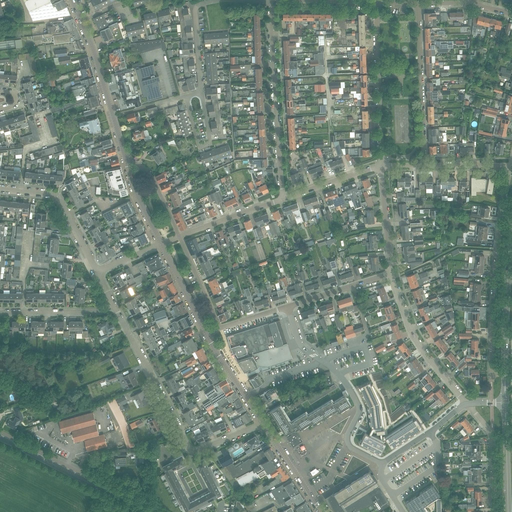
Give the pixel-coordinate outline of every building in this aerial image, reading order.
[(27,0),(24,1),(29,12),(45,6),(51,3),(51,2),(55,0),(27,0)] [(45,6),(29,12),(33,21),(63,17),(71,15),(64,0),(61,0),(52,4),(51,3),(45,6)] [(101,8),(97,0),(94,0),(91,2),(95,11),(101,8)] [(103,0),(97,0),(101,8),(106,6),(103,0)] [(177,7),(179,16),(189,13),(188,8),(183,9),(183,6),(177,7)] [(169,9),(163,10),(166,20),(172,19),(169,9)] [(166,20),(163,10),(157,12),(160,22),(166,20)] [(156,12),(150,14),(152,23),(158,22),(156,12)] [(179,16),(180,24),(187,23),(186,20),(190,19),(189,13),(179,16)] [(94,19),(96,24),(105,20),(103,14),(94,19)] [(152,23),(150,14),(144,15),(146,25),(152,23)] [(473,22),(473,26),(472,34),(475,35),(477,28),(482,29),(482,28),(482,27),(483,25),(485,17),(479,16),(477,23),(473,22)] [(63,21),(50,23),(50,24),(51,24),(51,26),(47,27),(48,30),(48,34),(59,32),(62,32),(66,30),(67,31),(76,28),(76,27),(72,19),(64,23),(63,21)] [(488,26),(488,30),(490,30),(491,27),(494,28),(496,20),(490,19),(488,26)] [(105,20),(96,24),(99,30),(108,26),(105,20)] [(502,22),(496,20),(494,28),(501,29),(502,22)] [(109,27),(105,29),(100,31),(105,41),(113,37),(112,34),(114,33),(112,28),(115,27),(116,28),(119,26),(117,23),(117,22),(109,26),(109,27)] [(144,23),(138,24),(140,34),(146,32),(144,23)] [(181,32),(192,31),(191,26),(187,26),(187,23),(180,24),(180,25),(177,25),(177,32),(181,32)] [(138,24),(132,25),(134,35),(140,34),(138,24)] [(134,35),(132,25),(126,27),(128,37),(134,35)] [(81,38),(76,28),(67,31),(66,30),(62,32),(59,32),(48,34),(44,34),(44,39),(53,37),(54,44),(73,41),(81,38)] [(181,32),(182,41),(188,40),(188,38),(192,37),(192,31),(181,32)] [(84,46),(81,38),(73,41),(76,49),(84,46)] [(182,41),(182,49),(193,48),(193,42),(188,43),(188,40),(182,41)] [(109,56),(111,60),(123,57),(128,55),(126,52),(122,53),(120,48),(114,50),(114,52),(110,53),(110,55),(109,56)] [(180,58),(183,57),(189,57),(189,54),(194,54),(193,48),(182,49),(183,54),(180,54),(180,58)] [(68,65),(71,65),(70,56),(54,58),(54,65),(68,63),(68,65)] [(91,67),(88,57),(79,60),(82,68),(84,68),(84,69),(91,67)] [(115,72),(115,73),(127,69),(123,57),(111,60),(112,65),(113,65),(115,71),(115,72)] [(183,57),(184,66),(195,65),(194,59),(190,60),(189,57),(183,57)] [(127,69),(115,73),(117,80),(117,79),(118,82),(117,82),(118,83),(120,89),(119,89),(120,90),(122,96),(121,96),(122,97),(126,96),(127,99),(125,99),(126,104),(127,108),(135,106),(136,106),(137,106),(142,105),(140,98),(147,96),(148,101),(162,97),(158,82),(160,81),(159,76),(156,76),(153,65),(139,68),(139,66),(127,69)] [(195,65),(184,66),(184,74),(185,74),(189,74),(191,74),(190,71),(195,71),(195,65)] [(91,67),(84,69),(80,70),(82,77),(86,76),(86,77),(93,75),(91,67)] [(297,68),(283,68),(283,72),(285,72),(285,75),(290,75),(291,76),(297,76),(297,68)] [(71,88),(72,90),(96,83),(94,77),(85,79),(85,80),(81,81),(82,84),(71,88)] [(196,77),(186,79),(189,90),(195,88),(194,84),(196,83),(196,77)] [(32,84),(30,78),(24,80),(25,83),(21,84),(22,86),(23,85),(24,88),(33,86),(37,85),(36,82),(32,84)] [(189,90),(186,79),(178,82),(180,88),(182,87),(184,92),(189,90)] [(430,82),(427,82),(427,91),(435,91),(437,91),(437,89),(436,86),(435,87),(433,87),(432,83),(435,83),(436,83),(436,81),(432,81),(432,79),(429,79),(430,82)] [(77,80),(55,85),(56,89),(78,85),(77,80)] [(84,94),(85,98),(99,94),(96,83),(72,90),(73,97),(84,94)] [(217,88),(217,84),(211,85),(211,88),(206,88),(207,94),(218,93),(221,93),(220,88),(217,88)] [(268,89),(261,90),(262,110),(269,110),(268,89)] [(435,91),(427,91),(427,99),(431,99),(431,102),(433,102),(439,102),(438,94),(438,91),(437,91),(435,91)] [(212,99),(212,102),(218,101),(218,93),(207,94),(207,100),(212,99)] [(507,100),(506,103),(511,104),(511,96),(509,95),(509,94),(504,93),(503,96),(503,97),(503,98),(507,100)] [(99,94),(85,98),(62,105),(51,108),(52,114),(64,110),(86,104),(88,110),(103,106),(99,94)] [(208,106),(209,111),(220,110),(218,101),(212,102),(212,105),(208,106)] [(511,106),(511,104),(506,103),(500,102),(499,106),(501,107),(500,111),(504,112),(504,111),(511,113),(511,110),(511,106)] [(41,105),(39,106),(30,108),(29,108),(29,110),(31,110),(32,113),(40,111),(40,110),(42,110),(41,105)] [(177,106),(174,107),(176,112),(175,112),(176,113),(179,121),(187,118),(185,110),(179,112),(177,106)] [(214,116),(215,119),(221,118),(220,110),(209,111),(210,117),(214,116)] [(270,112),(263,112),(264,134),(265,155),(272,154),(270,112)] [(134,113),(127,115),(129,121),(134,120),(135,122),(140,121),(139,116),(135,116),(134,113)] [(24,114),(19,116),(22,127),(28,126),(24,114)] [(19,116),(13,118),(16,129),(22,127),(19,116)] [(496,126),(507,128),(508,123),(509,120),(502,119),(502,118),(498,117),(497,120),(498,121),(497,126),(496,126)] [(7,120),(10,131),(16,129),(13,118),(7,120)] [(86,121),(80,123),(81,128),(88,126),(90,133),(93,132),(94,135),(102,133),(101,130),(97,118),(90,120),(90,119),(86,120),(86,121)] [(179,121),(181,128),(190,126),(187,118),(179,121)] [(211,122),(212,128),(222,126),(221,118),(215,119),(215,122),(211,122)] [(7,120),(1,122),(3,129),(4,132),(10,131),(7,120)] [(190,126),(181,128),(181,129),(178,129),(180,137),(192,134),(190,126)] [(222,126),(212,128),(212,134),(217,133),(218,136),(219,135),(219,138),(226,137),(226,134),(224,134),(222,126)] [(507,128),(496,126),(495,126),(493,135),(498,136),(498,135),(505,136),(506,133),(507,128)] [(140,139),(144,137),(145,140),(146,141),(150,140),(151,139),(152,138),(151,137),(150,136),(149,136),(148,132),(147,132),(146,130),(143,131),(143,129),(140,129),(135,131),(135,132),(133,132),(134,135),(133,135),(134,137),(133,137),(133,138),(133,139),(133,140),(134,140),(135,140),(140,138),(140,139)] [(28,138),(29,143),(32,143),(30,137),(33,136),(33,134),(25,136),(26,138),(28,138)] [(438,135),(429,136),(429,142),(434,142),(436,142),(436,143),(439,143),(439,145),(440,145),(447,144),(448,144),(448,141),(447,141),(446,135),(444,135),(438,135)] [(26,144),(29,143),(28,138),(26,138),(25,136),(21,137),(22,140),(25,139),(26,144)] [(93,154),(98,153),(102,152),(102,151),(104,150),(104,148),(112,146),(110,139),(102,142),(100,143),(101,147),(92,150),(93,154)] [(459,144),(456,144),(456,153),(460,153),(460,154),(462,154),(467,154),(467,143),(462,143),(459,142),(459,144)] [(496,146),(495,151),(496,151),(496,153),(502,154),(504,144),(497,143),(497,146),(496,146)] [(434,146),(429,146),(430,154),(436,154),(440,153),(447,153),(447,144),(440,145),(440,146),(434,146)] [(229,145),(223,147),(226,156),(232,154),(229,145)] [(339,159),(336,161),(338,167),(344,165),(342,159),(341,159),(340,156),(343,155),(341,149),(339,145),(335,146),(339,159)] [(98,153),(99,156),(106,154),(106,157),(117,153),(115,147),(104,150),(102,151),(102,152),(98,153)] [(223,147),(217,149),(220,158),(226,156),(223,147)] [(363,149),(363,148),(359,148),(359,156),(369,156),(369,149),(363,149)] [(158,151),(155,153),(150,156),(153,159),(154,158),(158,164),(164,160),(160,154),(162,152),(160,149),(158,151)] [(217,149),(211,151),(215,160),(220,158),(217,149)] [(211,151),(206,153),(209,162),(215,160),(211,151)] [(209,162),(206,153),(200,155),(203,164),(209,162)] [(327,160),(324,161),(325,163),(325,164),(327,164),(328,168),(331,167),(331,169),(338,167),(336,161),(333,162),(332,158),(327,159),(327,160)] [(120,165),(118,159),(105,163),(105,166),(111,164),(112,167),(120,165)] [(252,160),(250,160),(250,164),(257,164),(257,167),(258,167),(258,170),(266,170),(266,166),(267,166),(267,159),(262,159),(252,160)] [(317,174),(315,168),(314,165),(308,167),(311,177),(317,174)] [(111,185),(112,189),(114,189),(116,190),(121,190),(127,188),(127,187),(125,180),(124,179),(124,178),(123,176),(123,175),(123,174),(121,166),(106,169),(107,174),(108,174),(108,173),(109,173),(110,178),(109,178),(109,177),(108,177),(110,181),(110,180),(111,180),(112,185),(111,186),(111,185)] [(322,166),(315,168),(317,174),(324,172),(322,166)] [(45,169),(44,174),(43,182),(50,183),(51,174),(51,169),(46,168),(45,169)] [(56,175),(55,184),(62,184),(63,177),(65,177),(65,172),(57,171),(57,175),(56,175)] [(87,179),(98,177),(100,183),(106,181),(104,174),(99,175),(99,171),(92,172),(85,174),(87,179)] [(162,174),(156,176),(159,182),(166,179),(165,175),(169,173),(168,171),(166,172),(165,171),(162,173),(162,174)] [(66,185),(69,190),(76,187),(82,184),(84,183),(82,178),(79,179),(76,173),(73,175),(73,178),(65,182),(66,185)] [(291,175),(294,183),(300,180),(298,173),(291,175)] [(257,180),(258,181),(264,194),(269,191),(262,174),(257,176),(258,180),(257,180)] [(404,178),(404,184),(404,187),(411,187),(411,193),(414,193),(414,180),(411,181),(411,178),(404,178)] [(448,184),(447,184),(447,189),(452,189),(452,187),(455,187),(455,186),(456,186),(456,181),(454,181),(454,178),(448,178),(448,184)] [(471,178),(471,183),(471,195),(476,195),(476,192),(486,192),(486,193),(492,194),(495,179),(489,178),(488,179),(485,179),(476,179),(476,178),(471,178)] [(368,179),(362,181),(365,188),(362,189),(363,194),(367,202),(368,207),(374,206),(370,196),(369,197),(367,191),(368,191),(367,187),(371,186),(368,179)] [(160,186),(163,192),(171,188),(170,185),(175,183),(174,180),(160,186)] [(264,194),(258,181),(255,182),(258,188),(255,189),(258,196),(264,194)] [(245,192),(241,193),(242,195),(242,196),(245,202),(251,199),(250,196),(249,195),(248,191),(250,190),(248,183),(245,185),(247,189),(245,190),(245,192)] [(356,183),(349,185),(354,199),(355,200),(357,205),(360,204),(358,198),(357,198),(355,191),(358,190),(356,183)] [(345,192),(342,193),(344,199),(348,198),(347,197),(350,196),(353,207),(357,205),(355,200),(354,199),(349,185),(343,187),(345,192)] [(69,190),(72,196),(79,192),(76,187),(69,190)] [(114,189),(112,189),(110,189),(110,193),(113,193),(113,194),(120,194),(121,197),(129,194),(127,188),(121,190),(116,190),(114,189)] [(336,190),(330,192),(335,207),(336,210),(335,207),(340,205),(341,209),(346,207),(342,195),(338,197),(336,190)] [(169,194),(172,200),(183,195),(182,192),(178,194),(177,191),(169,194)] [(72,196),(75,202),(82,198),(85,196),(84,194),(81,196),(79,192),(72,196)] [(212,194),(215,201),(216,204),(220,202),(220,201),(216,192),(212,194)] [(335,207),(330,192),(324,194),(329,209),(326,211),(329,220),(333,218),(330,211),(331,211),(331,209),(335,207)] [(234,194),(229,197),(233,207),(239,205),(236,197),(234,194)] [(183,195),(172,200),(175,206),(182,203),(181,200),(185,198),(183,195)] [(233,207),(229,197),(223,199),(223,200),(228,209),(233,207)] [(317,197),(310,199),(315,212),(317,211),(316,208),(320,207),(317,197)] [(82,198),(75,202),(78,208),(85,204),(82,198)] [(315,212),(310,199),(304,201),(307,210),(310,209),(311,212),(312,213),(315,212)] [(128,216),(128,217),(128,218),(132,216),(131,214),(135,212),(129,201),(103,214),(108,224),(119,220),(128,216)] [(206,207),(206,208),(207,212),(208,211),(211,217),(217,214),(213,205),(211,205),(210,202),(205,204),(204,203),(203,203),(201,204),(203,208),(206,207)] [(297,203),(291,206),(293,212),(294,216),(301,214),(299,210),(297,203)] [(91,206),(85,210),(80,212),(81,214),(81,215),(83,220),(90,217),(92,216),(89,210),(93,209),(91,206)] [(293,212),(291,206),(284,208),(288,218),(291,217),(290,213),(293,212)] [(489,212),(488,212),(489,208),(485,208),(485,207),(481,207),(481,206),(478,206),(477,215),(471,214),(470,217),(483,219),(484,216),(488,216),(488,215),(489,215),(489,212)] [(173,214),(176,219),(186,215),(184,212),(186,211),(185,209),(173,214)] [(272,212),(274,217),(274,220),(281,218),(278,210),(272,212)] [(431,211),(432,219),(441,218),(441,210),(431,211)] [(129,220),(126,222),(127,225),(131,223),(131,224),(139,220),(136,214),(132,216),(128,218),(129,219),(129,220)] [(178,225),(186,222),(184,218),(188,217),(187,214),(176,219),(175,219),(178,225)] [(270,220),(267,214),(261,216),(265,226),(264,226),(265,227),(269,225),(270,225),(270,223),(269,220),(270,220)] [(265,226),(261,216),(255,218),(257,225),(258,227),(258,228),(260,227),(264,226),(265,226)] [(92,220),(90,217),(83,220),(87,226),(91,224),(92,226),(99,222),(98,220),(96,221),(95,218),(92,220)] [(44,232),(44,229),(41,229),(42,227),(45,227),(46,221),(37,220),(36,226),(36,231),(42,232),(44,232)] [(186,222),(178,225),(180,231),(192,225),(190,220),(186,222)] [(253,227),(250,220),(244,222),(247,230),(253,227)] [(101,225),(99,222),(92,226),(94,228),(89,231),(92,237),(100,232),(99,229),(97,230),(96,228),(101,225)] [(128,229),(129,232),(142,226),(140,222),(129,227),(130,228),(128,229)] [(242,232),(239,224),(233,226),(236,234),(242,232)] [(142,226),(129,232),(131,235),(133,234),(133,235),(134,235),(134,236),(137,235),(144,231),(142,226)] [(236,234),(233,226),(227,228),(230,236),(236,234)] [(224,235),(222,230),(216,232),(219,239),(216,240),(218,246),(221,245),(221,243),(225,242),(225,243),(229,242),(226,234),(224,235)] [(100,232),(92,237),(95,243),(100,240),(101,242),(108,239),(104,231),(100,232)] [(486,239),(487,233),(476,232),(475,238),(468,237),(467,244),(481,245),(481,239),(486,239)] [(135,241),(138,247),(141,245),(149,242),(145,233),(134,238),(133,236),(132,237),(132,236),(131,236),(128,237),(129,239),(131,244),(135,241)] [(196,238),(186,242),(188,249),(198,245),(198,244),(196,238)] [(109,241),(108,239),(101,242),(102,245),(97,247),(100,253),(109,248),(106,243),(109,241)] [(59,246),(50,245),(48,256),(57,257),(57,254),(57,252),(58,252),(59,246)] [(198,245),(188,249),(191,255),(200,251),(198,245)] [(109,248),(100,253),(103,259),(108,256),(109,259),(116,255),(115,252),(114,250),(112,249),(110,248),(109,248)] [(201,264),(209,260),(214,258),(213,254),(214,253),(213,251),(212,251),(211,251),(210,249),(212,248),(206,250),(208,253),(198,257),(201,264)] [(161,259),(159,253),(148,259),(148,258),(145,260),(151,272),(154,271),(154,272),(165,267),(162,261),(161,262),(160,260),(161,259)] [(414,253),(404,254),(405,261),(408,261),(409,265),(411,264),(412,264),(412,260),(415,260),(414,253)] [(469,257),(469,263),(482,264),(483,259),(484,259),(484,256),(477,255),(478,254),(472,254),(472,257),(469,257)] [(412,264),(411,264),(411,269),(413,268),(422,264),(421,259),(415,260),(412,260),(412,264)] [(209,260),(201,264),(204,271),(204,270),(207,276),(214,273),(211,267),(212,267),(209,260)] [(482,264),(469,263),(468,268),(471,269),(470,272),(475,272),(475,271),(482,272),(483,269),(482,269),(482,264)] [(167,271),(165,267),(154,272),(155,272),(157,276),(160,275),(167,271)] [(309,268),(303,270),(305,278),(308,277),(311,276),(309,268)] [(351,270),(345,272),(347,280),(354,278),(352,272),(351,270)] [(345,272),(345,271),(339,273),(339,276),(341,282),(347,280),(345,272)] [(112,276),(115,282),(122,278),(120,275),(123,274),(122,272),(119,273),(112,276)] [(407,277),(409,282),(428,276),(426,272),(418,275),(417,273),(407,277)] [(141,274),(139,276),(142,282),(147,280),(144,273),(141,274)] [(168,273),(164,275),(161,276),(153,279),(157,287),(165,284),(172,281),(168,273)] [(208,281),(211,288),(218,284),(216,279),(220,278),(218,273),(217,274),(214,276),(215,278),(208,281)] [(329,279),(331,285),(337,283),(335,277),(334,274),(328,276),(329,279)] [(289,285),(295,282),(293,278),(291,280),(289,275),(285,277),(289,285)] [(428,276),(409,282),(411,288),(423,284),(423,282),(429,280),(428,276)] [(444,283),(445,287),(449,285),(447,281),(446,277),(440,279),(441,283),(444,283)] [(122,278),(115,282),(118,287),(125,284),(124,284),(127,282),(126,280),(123,282),(122,278)] [(331,285),(329,279),(325,280),(325,278),(322,279),(324,287),(331,285)] [(317,279),(311,281),(314,291),(320,289),(318,282),(318,280),(317,279)] [(314,291),(311,281),(305,283),(305,284),(306,286),(305,286),(307,293),(314,291)] [(159,291),(162,298),(166,296),(167,296),(172,294),(173,294),(178,292),(177,290),(176,288),(173,282),(168,284),(167,283),(160,286),(161,290),(159,291)] [(470,282),(469,292),(480,292),(480,287),(481,287),(481,284),(475,284),(475,283),(470,282)] [(218,284),(211,288),(214,294),(217,293),(218,295),(226,291),(235,287),(233,284),(224,288),(222,283),(218,284)] [(300,283),(294,285),(294,286),(297,296),(304,294),(302,288),(301,288),(300,283)] [(280,301),(277,291),(272,293),(270,288),(271,288),(269,284),(266,285),(269,295),(272,294),(273,297),(272,297),(274,303),(280,301)] [(289,289),(288,290),(291,298),(297,296),(294,286),(288,288),(289,289)] [(380,295),(386,293),(384,287),(384,286),(383,287),(378,289),(380,295)] [(127,288),(125,290),(120,292),(123,298),(130,294),(127,288)] [(248,299),(241,301),(242,305),(244,304),(245,307),(246,312),(253,310),(251,305),(250,302),(253,301),(250,295),(248,288),(245,289),(247,296),(248,299)] [(414,297),(414,298),(424,294),(422,288),(418,289),(412,291),(414,297)] [(281,290),(277,291),(280,301),(287,299),(285,293),(284,293),(284,292),(282,292),(281,290)] [(228,295),(226,291),(218,295),(219,297),(214,299),(217,305),(224,302),(223,299),(228,295)] [(461,301),(461,305),(473,305),(473,301),(473,300),(480,301),(481,297),(480,297),(480,292),(469,292),(469,301),(461,301)] [(166,296),(162,298),(159,299),(160,302),(162,301),(165,307),(181,299),(178,293),(173,295),(173,294),(172,294),(167,296),(166,296)] [(377,296),(374,297),(375,300),(378,299),(379,302),(376,304),(377,306),(381,305),(380,302),(382,301),(382,302),(388,300),(388,299),(386,293),(380,295),(377,296)] [(424,294),(414,298),(415,298),(417,304),(423,302),(425,301),(426,300),(424,294)] [(265,299),(261,300),(263,307),(270,305),(267,295),(264,296),(265,299)] [(449,295),(443,297),(445,301),(447,300),(448,304),(452,302),(449,295)] [(263,307),(261,300),(260,297),(258,297),(254,298),(255,302),(257,309),(263,307)] [(347,310),(348,310),(348,312),(352,311),(353,312),(358,310),(356,305),(353,306),(351,297),(344,299),(347,310)] [(126,303),(129,309),(137,304),(134,299),(126,303)] [(341,311),(342,312),(347,310),(344,299),(337,301),(339,307),(338,308),(339,312),(341,311)] [(172,314),(174,318),(180,315),(187,312),(183,302),(172,308),(173,310),(170,311),(172,314)] [(332,303),(326,305),(329,314),(329,315),(336,313),(332,303)] [(137,304),(129,309),(132,315),(140,311),(142,313),(148,310),(146,307),(143,309),(142,306),(139,307),(137,304)] [(445,307),(448,313),(453,310),(451,304),(445,307)] [(329,314),(326,305),(319,307),(321,313),(322,316),(329,314)] [(390,305),(380,309),(381,312),(382,315),(384,315),(386,314),(393,312),(393,311),(390,305),(391,305),(390,305)] [(420,315),(421,315),(433,311),(435,310),(433,306),(429,308),(428,305),(425,306),(424,306),(419,308),(418,308),(418,309),(421,315),(420,315)] [(220,321),(221,322),(221,321),(226,319),(227,319),(229,318),(229,317),(227,312),(226,312),(224,313),(222,308),(218,309),(220,314),(218,315),(218,316),(221,321),(220,321)] [(314,309),(308,311),(310,317),(316,315),(314,309)] [(153,314),(157,324),(168,319),(165,310),(153,314)] [(301,321),(302,327),(306,326),(305,323),(311,321),(311,320),(310,317),(308,311),(301,313),(303,319),(304,320),(301,321)] [(433,311),(421,315),(423,321),(423,322),(423,321),(429,319),(432,317),(431,314),(434,313),(433,311)] [(393,312),(386,314),(389,320),(395,318),(393,312)] [(446,314),(448,320),(454,317),(452,312),(446,314)] [(468,312),(467,320),(478,320),(479,315),(480,316),(480,312),(472,312),(468,312)] [(145,319),(142,314),(139,316),(141,318),(135,321),(139,327),(146,323),(144,319),(145,319)] [(173,327),(170,328),(172,332),(175,331),(180,330),(194,324),(189,314),(175,321),(171,323),(173,327)] [(478,320),(467,320),(467,328),(479,328),(479,325),(478,325),(478,320)] [(107,333),(108,335),(112,333),(111,331),(112,330),(115,329),(112,324),(109,326),(107,321),(98,326),(100,330),(102,329),(105,334),(107,333)] [(277,321),(269,324),(270,327),(272,334),(276,347),(281,346),(288,344),(281,323),(278,324),(277,321)] [(428,332),(436,327),(437,326),(434,321),(431,323),(430,322),(425,326),(428,332)] [(25,337),(29,337),(29,331),(26,331),(26,322),(19,322),(19,330),(22,330),(22,331),(24,333),(25,333),(25,337)] [(32,331),(38,331),(38,322),(32,322),(32,331),(29,331),(29,337),(32,337),(32,331)] [(38,322),(38,331),(38,333),(44,333),(44,337),(47,337),(47,331),(45,331),(45,322),(38,322)] [(51,331),(47,331),(47,337),(51,337),(51,333),(57,333),(57,330),(57,322),(51,322),(51,331)] [(70,334),(76,333),(76,322),(70,322),(70,331),(67,331),(67,337),(69,337),(70,334)] [(76,322),(76,333),(82,333),(82,338),(88,338),(88,331),(82,331),(82,322),(76,322)] [(388,327),(390,333),(399,330),(397,324),(391,326),(391,323),(381,326),(382,329),(388,327)] [(234,334),(227,336),(229,341),(230,344),(231,348),(246,343),(246,345),(245,345),(247,351),(248,353),(238,356),(237,355),(236,352),(233,353),(234,354),(235,357),(237,360),(238,360),(245,358),(251,356),(257,366),(259,366),(268,367),(283,362),(288,360),(292,359),(290,351),(288,344),(281,346),(276,347),(272,334),(270,327),(269,324),(268,324),(263,325),(235,334),(234,335),(234,334)] [(442,330),(444,333),(452,327),(450,324),(442,330)] [(353,329),(355,333),(365,330),(363,325),(353,328),(353,329)] [(436,327),(428,332),(432,337),(432,338),(437,334),(436,332),(439,330),(436,327)] [(454,330),(452,327),(444,333),(446,336),(454,330)] [(142,332),(145,338),(152,335),(154,334),(151,328),(142,332)] [(186,330),(182,332),(179,334),(181,336),(185,334),(186,338),(194,334),(191,328),(187,331),(186,330)] [(353,329),(344,332),(346,336),(347,339),(350,338),(353,336),(356,336),(355,333),(353,329)] [(390,333),(388,334),(391,341),(395,339),(401,337),(402,337),(401,336),(399,330),(390,333)] [(99,338),(102,345),(109,342),(107,335),(99,338)] [(148,344),(155,340),(156,340),(155,337),(153,338),(152,335),(145,338),(148,344)] [(197,345),(196,346),(191,338),(183,342),(188,350),(186,351),(188,354),(189,353),(197,349),(198,348),(197,345)] [(438,347),(444,343),(446,341),(444,338),(441,340),(440,338),(435,341),(434,342),(435,342),(438,347)] [(148,344),(151,349),(158,346),(159,345),(158,343),(156,344),(155,340),(148,344)] [(169,347),(170,350),(182,344),(180,341),(169,347)] [(400,353),(408,347),(407,347),(404,342),(403,342),(398,346),(400,348),(397,350),(399,353),(400,353)] [(231,348),(231,349),(232,349),(232,351),(232,352),(233,353),(236,352),(237,355),(238,356),(248,353),(247,351),(245,345),(246,345),(246,343),(231,348)] [(444,343),(438,347),(439,347),(442,352),(443,353),(443,352),(448,349),(444,343)] [(374,348),(377,353),(386,348),(383,344),(374,348)] [(158,346),(151,349),(154,355),(162,351),(160,348),(159,349),(158,346)] [(408,348),(408,347),(400,353),(399,353),(396,356),(397,358),(401,355),(404,359),(411,353),(412,353),(411,353),(408,348)] [(195,351),(192,353),(194,356),(195,359),(198,358),(205,354),(202,348),(197,350),(195,351)] [(478,348),(471,348),(468,348),(468,355),(467,355),(467,357),(465,357),(465,361),(471,361),(471,357),(471,356),(479,356),(479,353),(478,353),(478,348)] [(450,361),(450,362),(455,357),(451,352),(446,356),(445,356),(446,357),(450,361)] [(114,357),(116,362),(114,362),(114,363),(115,365),(116,365),(117,365),(120,369),(124,367),(128,365),(124,357),(125,357),(123,353),(114,357)] [(198,362),(200,365),(208,360),(205,354),(198,358),(200,361),(198,362)] [(95,361),(98,366),(110,359),(108,355),(95,361)] [(307,355),(278,364),(280,370),(295,365),(297,370),(310,366),(307,355)] [(245,358),(238,360),(245,371),(250,368),(251,370),(256,367),(257,367),(257,366),(251,356),(245,358)] [(455,357),(450,362),(454,367),(455,367),(456,365),(458,367),(464,362),(465,361),(464,358),(459,362),(455,357)] [(415,358),(407,364),(409,367),(411,370),(419,364),(416,359),(416,358),(415,358)] [(208,360),(200,365),(199,365),(201,369),(203,368),(204,370),(211,365),(208,360)] [(464,362),(458,367),(461,370),(467,365),(464,362)] [(411,370),(410,370),(414,376),(423,370),(424,369),(423,369),(420,364),(419,364),(411,370)] [(468,370),(464,370),(464,376),(468,376),(472,376),(475,376),(479,376),(479,369),(475,369),(475,367),(475,364),(468,364),(468,367),(468,370)] [(203,374),(207,380),(216,373),(213,368),(203,374)] [(183,375),(185,379),(195,373),(193,369),(183,375)] [(133,372),(128,374),(124,377),(129,388),(137,383),(133,376),(135,375),(133,372)] [(166,381),(169,387),(176,383),(175,380),(176,380),(175,377),(178,375),(177,372),(170,376),(171,378),(166,381)] [(330,372),(324,373),(325,376),(326,378),(327,385),(328,385),(333,384),(332,378),(331,374),(330,372)] [(186,381),(190,388),(197,384),(196,382),(195,380),(201,376),(199,373),(193,377),(186,381)] [(216,373),(207,380),(210,385),(220,379),(218,376),(219,376),(217,373),(217,374),(216,373)] [(263,383),(257,374),(250,379),(255,388),(263,383)] [(422,388),(424,386),(432,379),(428,374),(427,374),(420,380),(422,382),(419,385),(422,388)] [(205,393),(208,398),(210,400),(203,405),(206,409),(207,409),(217,402),(234,392),(226,379),(214,386),(218,392),(217,392),(213,387),(205,393)] [(432,379),(424,386),(428,391),(431,389),(431,388),(431,389),(436,385),(436,384),(432,379)] [(370,382),(360,386),(360,387),(361,390),(363,394),(364,397),(366,401),(368,403),(369,406),(369,407),(369,410),(370,413),(370,416),(371,421),(371,424),(372,428),(383,427),(380,403),(370,382)] [(177,390),(178,392),(185,389),(184,386),(179,389),(176,383),(169,387),(172,393),(177,390)] [(337,388),(335,384),(308,400),(311,404),(337,388)] [(390,387),(388,389),(394,397),(401,391),(399,388),(394,392),(390,387)] [(440,398),(445,394),(444,393),(440,389),(440,388),(440,389),(435,393),(439,398),(440,398)] [(187,391),(185,389),(178,392),(179,394),(175,397),(178,403),(184,399),(187,398),(184,393),(187,391)] [(267,391),(260,396),(265,404),(272,399),(278,396),(275,392),(273,389),(271,390),(270,389),(267,391)] [(280,405),(270,411),(285,435),(286,435),(287,437),(287,438),(289,440),(293,447),(302,441),(296,431),(298,430),(298,431),(298,430),(299,429),(300,430),(303,427),(303,426),(305,425),(306,426),(305,425),(308,423),(309,424),(312,422),(313,425),(317,423),(316,422),(319,420),(319,421),(320,421),(319,420),(321,418),(322,419),(329,415),(328,414),(331,413),(331,414),(331,412),(333,411),(334,412),(337,410),(339,412),(342,410),(342,409),(344,408),(345,409),(344,408),(347,406),(347,407),(348,407),(351,405),(345,396),(348,394),(346,390),(342,392),(344,394),(345,396),(333,403),(332,400),(308,415),(306,413),(294,420),(295,421),(294,422),(295,423),(292,425),(280,405)] [(284,400),(284,401),(291,399),(291,398),(295,397),(293,390),(281,394),(283,400),(284,400)] [(143,391),(138,393),(131,397),(133,400),(135,399),(140,408),(149,403),(143,391)] [(234,392),(217,402),(207,409),(209,412),(219,405),(219,406),(222,407),(238,397),(234,392)] [(121,394),(114,398),(118,406),(120,405),(127,401),(125,396),(123,397),(121,394)] [(445,394),(440,398),(439,398),(430,406),(432,408),(436,404),(437,405),(440,403),(442,405),(449,399),(449,398),(449,399),(445,394)] [(288,407),(290,410),(308,399),(305,396),(293,404),(292,404),(288,407)] [(236,408),(242,405),(238,398),(232,402),(236,408)] [(186,406),(187,409),(194,405),(192,402),(187,405),(184,399),(178,403),(181,409),(186,406)] [(195,407),(194,405),(187,409),(188,411),(183,413),(186,419),(193,416),(195,414),(192,409),(195,407)] [(236,408),(233,410),(230,412),(232,415),(235,413),(237,415),(238,414),(239,415),(241,413),(242,413),(246,411),(246,410),(242,405),(236,408)] [(9,419),(9,420),(7,425),(15,429),(20,420),(23,419),(23,418),(20,407),(14,409),(16,417),(13,422),(9,419)] [(401,407),(390,417),(394,422),(405,412),(401,407)] [(232,420),(236,428),(245,423),(245,424),(252,419),(247,411),(240,416),(232,420)] [(99,435),(93,412),(59,421),(62,434),(72,431),(73,434),(71,435),(72,439),(74,439),(75,442),(84,440),(87,451),(107,446),(104,434),(99,435)] [(218,425),(217,425),(221,432),(227,429),(225,424),(227,423),(224,415),(221,417),(222,420),(216,423),(218,425)] [(193,416),(186,419),(189,425),(194,423),(195,425),(200,422),(202,421),(205,420),(203,417),(200,418),(198,420),(197,419),(197,418),(197,417),(196,417),(196,416),(195,416),(194,416),(193,416)] [(156,431),(160,429),(161,429),(161,428),(162,428),(157,418),(147,423),(149,422),(152,428),(152,429),(152,430),(152,431),(153,433),(153,434),(154,434),(155,434),(156,433),(156,432),(156,431)] [(414,420),(385,439),(388,443),(390,446),(392,448),(422,428),(416,418),(414,420)] [(465,427),(470,423),(469,423),(465,418),(460,422),(465,427)] [(209,422),(207,423),(210,431),(213,429),(215,434),(221,432),(217,425),(212,427),(209,422)] [(200,431),(201,432),(204,439),(210,436),(208,431),(210,431),(207,423),(204,424),(205,428),(204,428),(203,429),(200,431)] [(470,423),(465,427),(463,429),(467,434),(470,431),(474,429),(474,428),(470,423)] [(204,439),(201,432),(195,435),(198,442),(204,439)] [(366,433),(360,443),(381,454),(386,443),(366,433)] [(243,444),(245,447),(248,445),(251,448),(245,452),(247,455),(253,451),(251,449),(259,443),(255,436),(243,444)] [(275,456),(270,448),(266,450),(265,449),(259,453),(250,459),(249,459),(236,467),(233,463),(226,466),(234,478),(254,467),(270,458),(275,456)] [(139,454),(139,457),(138,457),(137,458),(137,464),(138,465),(143,464),(143,462),(148,462),(147,451),(141,452),(141,449),(132,449),(132,455),(139,454)] [(229,453),(219,459),(223,467),(230,463),(233,461),(234,462),(234,461),(229,453)] [(275,455),(275,456),(270,458),(254,467),(255,469),(253,470),(254,471),(250,473),(249,472),(237,478),(242,488),(261,477),(270,472),(281,465),(275,455)] [(186,464),(182,456),(173,460),(174,461),(177,468),(178,469),(186,464)] [(120,458),(115,458),(115,463),(116,466),(127,466),(126,457),(123,458),(120,458)] [(200,472),(201,472),(201,471),(208,467),(204,459),(195,463),(200,472)] [(177,468),(174,461),(163,467),(166,473),(171,471),(173,470),(177,468)] [(289,477),(281,465),(270,472),(273,477),(275,476),(276,479),(264,487),(266,490),(278,483),(279,484),(289,477)] [(201,471),(201,472),(204,478),(213,473),(210,466),(208,467),(201,471)] [(171,471),(166,473),(164,475),(167,481),(176,476),(173,470),(171,471)] [(334,494),(326,499),(328,503),(334,511),(344,511),(345,511),(349,511),(353,510),(354,511),(368,507),(372,504),(376,511),(378,511),(390,504),(379,486),(376,482),(377,481),(374,475),(373,474),(372,475),(369,471),(368,471),(369,472),(367,473),(367,472),(366,473),(364,475),(363,474),(363,475),(361,476),(360,476),(361,477),(358,479),(357,478),(357,479),(352,482),(351,482),(351,483),(349,484),(349,483),(349,484),(346,486),(345,486),(346,487),(344,488),(343,487),(343,488),(340,490),(340,489),(339,490),(340,490),(334,494),(334,493),(333,494),(334,494)] [(207,484),(216,479),(213,473),(204,478),(207,484)] [(481,475),(469,475),(469,483),(465,483),(466,486),(474,486),(474,482),(481,482),(481,475)] [(180,482),(176,476),(167,481),(170,487),(180,482)] [(216,479),(207,484),(210,490),(217,487),(220,485),(216,479)] [(298,491),(299,491),(291,480),(287,482),(271,491),(268,494),(271,499),(275,497),(279,504),(280,504),(282,503),(299,492),(298,491)] [(180,482),(170,487),(174,494),(183,489),(180,482)] [(416,496),(406,503),(408,506),(409,505),(414,511),(413,511),(427,511),(421,503),(422,502),(425,505),(437,497),(438,497),(440,495),(433,485),(430,487),(429,487),(430,488),(424,492),(423,491),(422,491),(423,491),(419,493),(419,494),(416,496)] [(211,492),(209,493),(213,499),(222,495),(217,487),(210,490),(211,492)] [(474,487),(467,488),(467,491),(472,491),(472,498),(481,498),(481,491),(475,491),(474,491),(474,487)] [(183,489),(174,494),(177,500),(186,495),(183,489)] [(304,500),(299,492),(282,503),(284,506),(287,504),(288,505),(292,502),(294,504),(295,505),(297,504),(304,500)] [(209,493),(203,496),(208,505),(212,503),(210,501),(213,499),(209,493)] [(190,501),(186,495),(177,500),(180,506),(183,505),(190,501)] [(203,496),(197,499),(201,509),(208,505),(203,496)] [(472,505),(467,505),(468,509),(474,508),(476,508),(476,505),(481,505),(481,498),(472,498),(472,505)] [(197,499),(190,503),(194,509),(194,510),(195,511),(201,509),(197,499)] [(190,503),(190,501),(183,505),(186,511),(188,511),(194,510),(194,509),(190,503)] [(311,511),(305,502),(294,509),(295,511),(311,511)]
